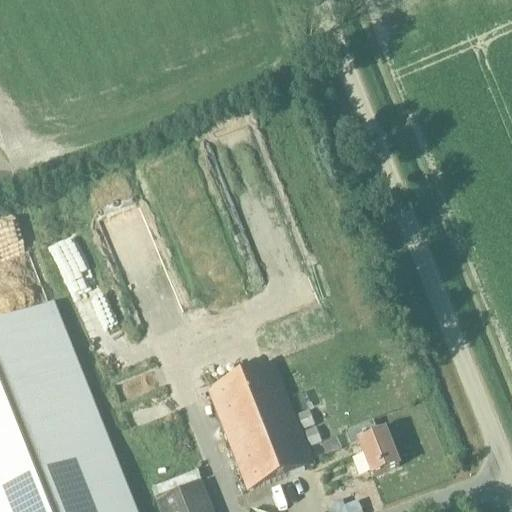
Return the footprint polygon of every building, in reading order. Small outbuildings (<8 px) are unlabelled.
[(247,141),(211,154),(221,182),(257,169),(247,141)] [(264,169),(226,182),(261,283),(282,276),(286,287),(303,282),(264,169)] [(172,328),(115,179),(91,188),(147,337),(172,328)] [(129,511),(49,309),(0,328),(0,511),(129,511)] [(247,492),(312,466),(273,367),(207,394),(247,492)] [(149,422),(172,409),(164,394),(141,407),(149,422)] [(370,478),(397,468),(383,433),(375,436),(371,424),(345,434),(350,447),(357,444),(370,478)] [(294,480),(301,490),(313,483),(306,472),(294,480)] [(158,511),(211,511),(200,484),(155,502),(158,511)]
